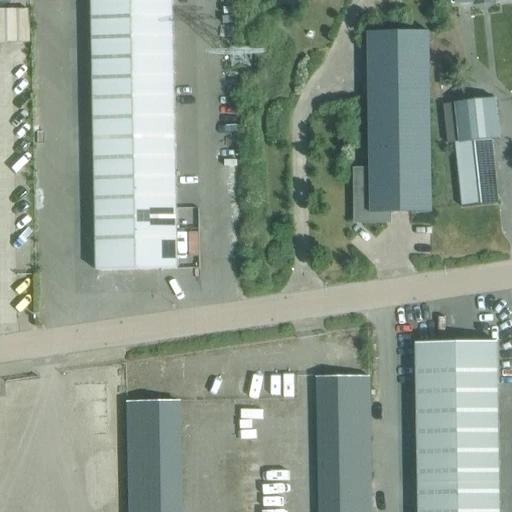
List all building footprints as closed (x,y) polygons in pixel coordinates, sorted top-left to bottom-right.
[(132,9),(132,0),(91,0),(92,10),(132,9)] [(173,8),(172,0),(132,0),(132,9),(173,8)] [(174,48),(173,8),(132,9),(133,29),(133,49),(174,48)] [(133,29),(132,9),(92,10),(92,30),(133,29)] [(133,49),(133,29),(92,30),(92,50),(133,49)] [(431,211),(429,31),(368,32),(370,172),(358,172),(358,219),(387,219),(387,212),(432,212),(432,211),(431,211)] [(174,68),(174,48),(133,49),(133,69),(174,68)] [(133,69),(133,49),(92,50),(93,70),(133,69)] [(174,88),(174,68),(133,69),(134,89),(174,88)] [(134,89),(133,69),(93,70),(93,90),(134,89)] [(175,108),(174,88),(134,89),(134,109),(175,108)] [(134,109),(134,89),(93,90),(94,110),(134,109)] [(495,98),(454,103),(444,104),(449,144),(456,143),(462,207),(498,203),(492,139),(500,138),(495,98)] [(175,128),(175,108),(134,109),(134,129),(175,128)] [(134,129),(134,109),(94,110),(94,130),(134,129)] [(175,148),(175,128),(134,129),(135,149),(175,148)] [(135,149),(134,129),(94,130),(94,150),(135,149)] [(176,168),(175,148),(135,149),(135,169),(176,168)] [(135,169),(135,149),(94,150),(95,170),(135,169)] [(176,188),(176,168),(135,169),(136,189),(176,188)] [(136,189),(135,169),(95,170),(95,190),(136,189)] [(176,208),(176,188),(136,189),(136,209),(176,208)] [(136,209),(136,189),(95,190),(95,210),(136,209)] [(177,228),(176,208),(136,209),(136,229),(156,229),(177,228)] [(136,229),(136,209),(95,210),(96,230),(116,229),(136,229)] [(178,269),(177,228),(156,229),(157,269),(178,269)] [(117,270),(116,229),(96,230),(96,270),(117,270)] [(137,270),(136,229),(116,229),(117,270),(137,270)] [(157,269),(156,229),(136,229),(137,270),(157,269)] [(341,366),(367,365),(365,333),(340,335),(341,366)] [(500,511),(497,342),(416,343),(418,511),(500,511)] [(318,377),(319,511),(372,511),(369,376),(318,377)] [(126,402),(127,511),(179,511),(178,401),(126,402)]
